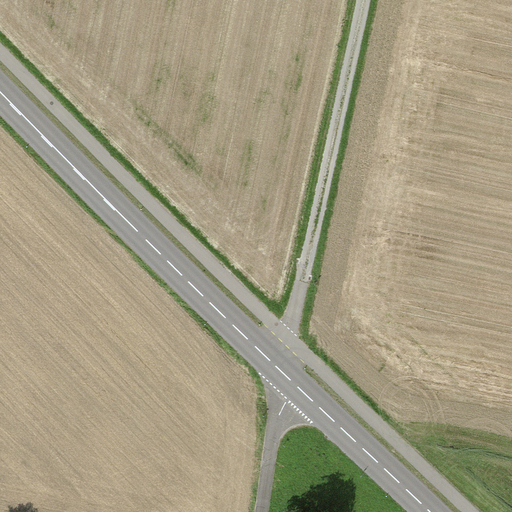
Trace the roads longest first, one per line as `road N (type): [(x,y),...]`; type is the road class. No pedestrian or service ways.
road 1 (tertiary): [(0,97),(282,380)]
road 2 (track): [(282,380),(368,0)]
road 3 (tertiary): [(282,380),(422,511)]
road 4 (residential): [(282,380),(265,511)]
